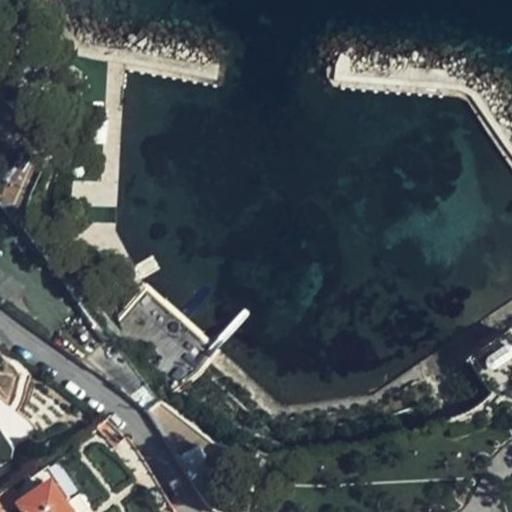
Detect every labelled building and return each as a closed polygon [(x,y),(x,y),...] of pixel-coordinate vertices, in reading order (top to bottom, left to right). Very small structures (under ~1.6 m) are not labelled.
[(169,398),(212,352),(146,293),(105,339),(169,398)] [(511,340),(509,335),(468,362),(491,396),(511,382),(511,340)] [(0,469),(12,462),(12,454),(54,431),(17,371),(2,360),(0,361),(0,469)] [(139,460),(131,447),(122,453),(130,465),(139,460)] [(191,481),(212,467),(198,447),(178,460),(191,481)] [(212,467),(191,481),(211,511),(213,508),(220,511),(229,511),(231,509),(238,511),(239,511),(254,477),(231,467),(224,485),(212,467)] [(65,511),(47,486),(18,506),(22,511),(65,511)] [(19,501),(9,488),(0,493),(0,511),(12,511),(14,511),(11,506),(19,501)]
